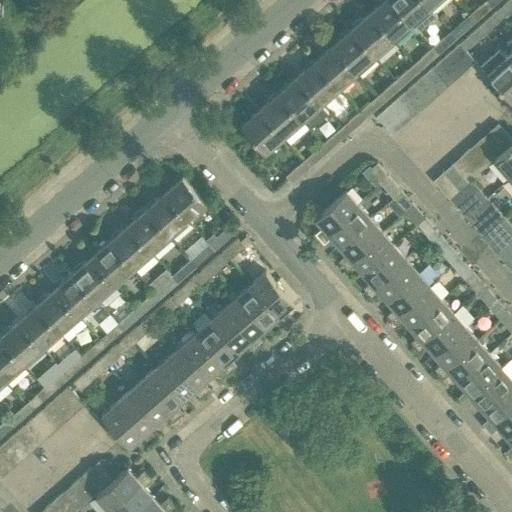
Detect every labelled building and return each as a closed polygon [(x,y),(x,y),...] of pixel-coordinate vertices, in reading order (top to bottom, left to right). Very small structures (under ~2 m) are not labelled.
[(394,38),(412,22),(392,0),(382,0),(369,11),(394,38)] [(418,29),(436,13),(430,6),(431,6),(426,0),(392,0),(412,22),(418,29)] [(476,20),(494,4),(489,0),(485,0),(470,13),(476,20)] [(503,16),(511,8),(511,0),(508,0),(498,9),(503,16)] [(486,31),(503,16),(498,9),(480,25),(486,31)] [(375,55),(394,38),(369,11),(351,27),(375,55)] [(458,36),(476,20),(470,13),(452,29),(458,36)] [(466,48),(484,33),(486,31),(480,25),(461,42),(466,48)] [(357,70),(375,55),(351,27),(333,43),(357,70)] [(439,52),(458,36),(452,29),(433,46),(439,52)] [(467,68),(476,60),(466,48),(461,42),(451,50),(467,68)] [(339,86),(357,70),(333,43),(315,59),(339,86)] [(421,69),(439,52),(433,46),(415,62),(421,69)] [(505,56),(499,48),(480,63),(487,72),(511,99),(511,60),(507,55),(505,56)] [(458,76),(467,68),(451,50),(442,58),(458,76)] [(449,84),(458,76),(442,58),(433,66),(449,84)] [(321,102),(339,86),(315,59),(297,75),(321,102)] [(402,85),(421,69),(415,62),(396,78),(402,85)] [(440,92),(449,84),(433,66),(423,74),(440,92)] [(430,100),(440,92),(423,74),(414,82),(430,100)] [(321,102),(297,75),(278,91),(303,118),(310,127),(328,111),(321,102)] [(384,101),(393,92),(402,85),(396,78),(378,94),(384,101)] [(421,108),(430,100),(414,82),(405,90),(421,108)] [(412,116),(421,108),(405,90),(396,98),(412,116)] [(284,134),(303,118),(278,91),(260,107),(284,134)] [(366,117),(384,101),(378,94),(360,110),(366,117)] [(403,124),(412,116),(396,98),(386,107),(403,124)] [(266,151),(284,134),(260,107),(241,123),(266,151)] [(393,133),(403,124),(386,107),(377,115),(393,133)] [(348,133),(366,117),(360,110),(342,126),(348,133)] [(505,148),(511,142),(511,137),(498,122),(489,130),(505,148)] [(329,148),(348,133),(342,126),(324,142),(329,148)] [(496,156),(505,148),(489,130),(480,139),(496,156)] [(487,165),(495,158),(496,156),(480,139),(470,147),(487,165)] [(311,165),(329,148),(324,142),(305,158),(311,165)] [(511,176),(511,174),(511,142),(505,148),(496,156),(495,158),(511,176)] [(478,173),(487,165),(470,147),(461,155),(478,173)] [(468,181),(471,178),(478,173),(461,155),(452,163),(468,181)] [(292,181),(311,165),(305,158),(287,174),(292,181)] [(382,183),(390,176),(378,161),(369,169),(382,183)] [(459,189),(468,181),(452,163),(443,171),(459,189)] [(450,197),(459,189),(443,171),(434,179),(450,197)] [(189,218),(207,202),(183,175),(165,190),(189,218)] [(394,197),(402,189),(390,176),(382,183),(394,197)] [(458,206),(479,187),(471,178),(468,181),(459,189),(450,197),(458,206)] [(466,215),(488,196),(479,187),(458,206),(466,215)] [(320,237),(360,203),(347,188),(316,216),(324,225),(316,232),(320,237)] [(406,210),(414,203),(402,189),(394,197),(406,210)] [(171,234),(189,218),(165,190),(147,206),(171,234)] [(481,233),(503,214),(488,196),(466,215),(481,233)] [(340,244),(372,216),(360,203),(320,237),(325,242),(332,235),(340,244)] [(418,224),(426,216),(414,203),(406,210),(418,224)] [(153,250),(171,234),(147,206),(129,222),(153,250)] [(498,252),(511,238),(511,224),(503,214),(481,233),(498,252)] [(344,264),(383,230),(372,216),(340,244),(348,253),(340,259),(344,264)] [(429,237),(438,230),(426,216),(418,224),(429,237)] [(135,266),(153,250),(129,222),(111,238),(135,266)] [(0,437),(234,232),(228,226),(217,236),(213,232),(205,239),(209,243),(0,426),(0,437)] [(364,271),(395,243),(383,230),(344,264),(348,269),(356,262),(364,271)] [(441,250),(449,243),(438,230),(429,237),(441,250)] [(235,254),(245,245),(241,240),(238,237),(227,246),(235,254)] [(116,282),(135,266),(111,238),(92,254),(116,282)] [(511,267),(511,238),(498,252),(511,267)] [(368,291),(407,257),(395,243),(364,271),(372,280),(364,286),(368,291)] [(453,264),(461,257),(449,243),(441,250),(453,264)] [(227,261),(220,253),(219,253),(210,261),(217,269),(227,261)] [(98,298),(116,282),(92,254),(74,270),(98,298)] [(388,298),(419,270),(407,257),(368,291),(372,296),(380,289),(388,298)] [(465,278),(473,271),(461,257),(453,264),(465,278)] [(210,261),(200,270),(207,278),(217,269),(210,261)] [(287,321),(291,317),(285,309),(294,301),(267,269),(252,282),(287,321)] [(80,314),(98,298),(74,270),(56,286),(80,314)] [(392,318),(431,284),(419,270),(388,298),(395,307),(387,313),(392,318)] [(477,291),(485,284),(473,271),(465,278),(477,291)] [(192,277),(183,285),(190,293),(199,285),(192,277)] [(287,321),(252,282),(239,294),(266,325),(275,317),(282,325),(287,321)] [(411,325),(443,297),(431,284),(392,318),(396,323),(404,316),(411,325)] [(489,305),(497,298),(485,284),(477,291),(489,305)] [(190,293),(183,285),(173,294),(180,302),(190,293)] [(62,329),(80,314),(56,286),(38,302),(62,329)] [(259,345),(264,341),(257,333),(266,325),(239,294),(225,306),(259,345)] [(415,345),(455,311),(443,297),(411,325),(419,334),(411,341),(415,345)] [(501,318),(509,311),(497,298),(489,305),(501,318)] [(166,300),(156,309),(163,317),(173,308),(166,300)] [(44,345),(62,329),(38,302),(20,318),(44,345)] [(259,345),(225,306),(212,317),(239,349),(248,341),(255,349),(259,345)] [(163,317),(156,309),(146,317),(153,326),(163,317)] [(435,352),(467,324),(455,311),(415,345),(420,350),(428,343),(435,352)] [(511,330),(511,314),(509,311),(501,318),(511,330)] [(232,368),(237,364),(230,356),(239,349),(212,317),(198,329),(232,368)] [(25,362),(44,345),(20,318),(1,334),(25,362)] [(145,333),(138,324),(129,332),(136,341),(145,333)] [(439,372),(478,338),(467,324),(435,352),(443,361),(435,368),(439,372)] [(232,368),(198,329),(184,341),(212,373),(221,365),(228,373),(232,368)] [(129,332),(115,344),(123,352),(136,341),(129,332)] [(0,370),(6,378),(25,362),(1,334),(0,335),(0,370)] [(459,379),(491,352),(478,338),(439,372),(443,377),(451,370),(459,379)] [(205,392),(210,388),(203,380),(212,373),(184,341),(171,353),(205,392)] [(123,352),(115,344),(102,356),(109,364),(123,352)] [(464,400),(503,366),(491,352),(459,379),(467,388),(459,395),(464,400)] [(205,392),(171,353),(157,365),(185,396),(194,389),(201,396),(205,392)] [(93,364),(92,365),(99,373),(109,364),(102,356),(93,364)] [(178,416),(183,412),(176,404),(185,396),(157,365),(144,377),(178,416)] [(483,407),(511,381),(511,376),(503,366),(464,400),(468,405),(476,398),(483,407)] [(84,372),(74,381),(81,389),(91,380),(84,372)] [(178,416),(144,377),(130,389),(158,420),(167,412),(173,420),(178,416)] [(487,427),(511,405),(511,381),(483,407),(491,415),(483,422),(487,427)] [(85,403),(69,385),(61,393),(77,411),(85,403)] [(151,440),(156,436),(149,428),(158,420),(130,389),(117,400),(151,440)] [(67,419),(77,411),(61,393),(51,401),(67,419)] [(151,440),(117,400),(102,413),(130,444),(139,436),(146,444),(151,440)] [(57,427),(67,419),(51,401),(42,409),(57,427)] [(507,434),(511,429),(511,405),(487,427),(491,432),(499,425),(507,434)] [(48,435),(57,427),(42,409),(32,417),(48,435)] [(39,443),(48,435),(32,417),(23,425),(39,443)] [(30,451),(39,443),(23,425),(14,433),(30,451)] [(21,459),(30,451),(14,433),(5,441),(21,459)] [(0,453),(12,467),(21,459),(5,441),(0,445),(0,453)] [(0,473),(2,476),(12,467),(0,453),(0,473)] [(106,485),(115,477),(99,459),(90,467),(106,485)] [(115,477),(106,485),(97,493),(110,508),(149,473),(145,469),(137,475),(128,466),(115,477)] [(97,493),(106,485),(90,467),(81,475),(97,493)] [(113,511),(131,511),(153,494),(145,485),(153,478),(149,473),(110,508),(113,511)] [(88,501),(97,493),(81,475),(72,483),(88,501)] [(79,509),(88,501),(72,483),(63,491),(79,509)] [(75,511),(79,509),(63,491),(54,499),(65,511),(75,511)] [(160,503),(153,494),(131,511),(159,511),(173,500),(168,496),(160,503)] [(48,511),(65,511),(54,499),(45,507),(48,511)] [(168,511),(177,505),(173,500),(159,511),(168,511)]
